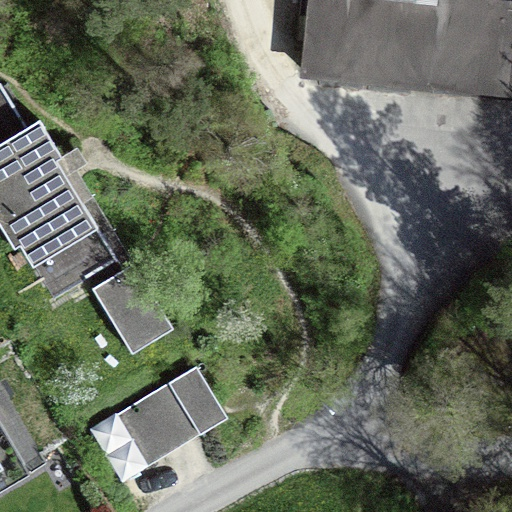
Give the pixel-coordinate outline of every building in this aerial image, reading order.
[(308,0),(301,80),(482,98),(486,60),(489,26),(462,23),(465,0),(462,0),(308,0)] [(486,60),(482,98),(511,101),(511,5),(465,0),(462,23),(489,26),(486,60)] [(34,276),(101,238),(63,173),(61,169),(66,166),(42,124),(26,133),(0,87),(0,235),(14,259),(21,255),(34,276)] [(177,334),(136,266),(93,292),(133,360),(177,334)] [(149,471),(229,424),(197,370),(117,417),(149,471)] [(0,498),(33,480),(0,423),(0,498)]
